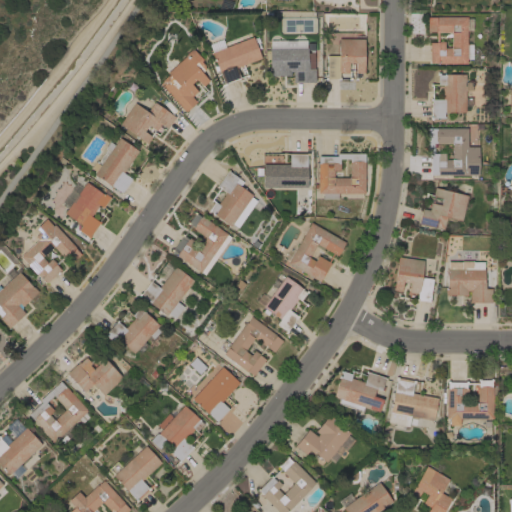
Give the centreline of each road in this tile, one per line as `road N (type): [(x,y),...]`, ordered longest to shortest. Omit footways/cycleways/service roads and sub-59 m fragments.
road 1 (residential): [(393,0),(387,212),(344,320),(288,400),(181,511)]
road 2 (residential): [(0,389),(49,345),(194,153),(225,128),(254,119),(394,120)]
road 3 (residential): [(511,340),(390,338),(344,320)]
